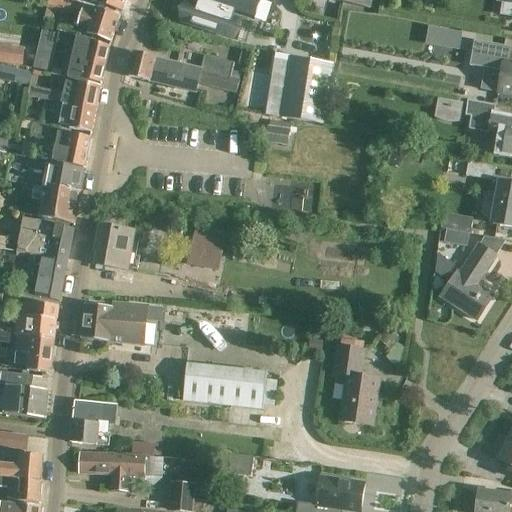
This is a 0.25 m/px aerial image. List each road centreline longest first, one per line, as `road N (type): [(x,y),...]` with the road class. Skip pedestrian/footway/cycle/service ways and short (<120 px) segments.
road 1 (residential): [(49,511),(89,195),(136,0)]
road 2 (residential): [(422,511),(428,467),(511,339)]
